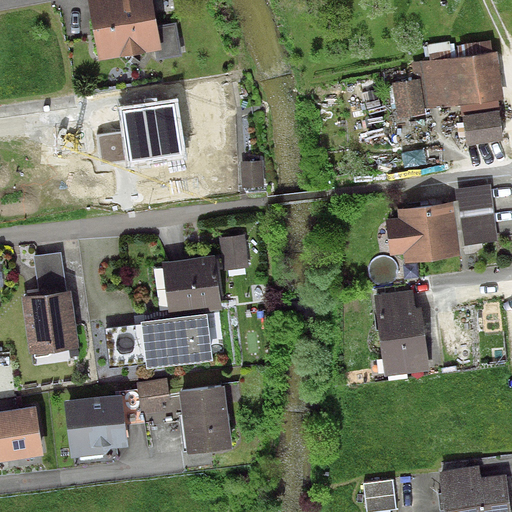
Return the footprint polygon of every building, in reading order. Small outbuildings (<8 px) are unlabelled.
[(155,42),(146,0),(90,0),(101,53),(155,42)] [(499,94),(493,53),(415,63),(417,80),(395,83),(399,112),(420,110),(419,104),(499,94)] [(179,151),(173,104),(126,111),(133,158),(179,151)] [(499,134),(495,110),(465,115),(468,139),(499,134)] [(496,239),(489,186),(457,190),(464,243),(496,239)] [(448,202),(399,207),(400,216),(387,218),(390,248),(405,247),(406,255),(453,250),(448,202)] [(215,298),(209,255),(163,261),(168,304),(215,298)] [(72,342),(65,291),(24,297),(31,348),(72,342)] [(413,294),(377,298),(385,369),(421,365),(413,294)] [(206,354),(200,311),(139,319),(145,361),(206,354)] [(226,441),(219,385),(180,389),(187,446),(226,441)] [(120,440),(115,395),(66,401),(71,446),(120,440)] [(0,453),(35,448),(29,407),(0,411),(0,453)] [(473,468),(442,472),(446,511),(504,511),(500,476),(474,479),(473,468)]
